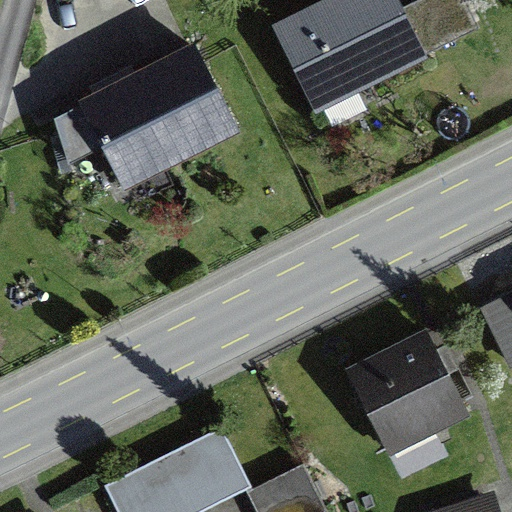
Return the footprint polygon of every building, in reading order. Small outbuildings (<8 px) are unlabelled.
[(388,0),(350,0),(278,37),(320,118),(478,38),(458,0),(444,0),(400,22),(388,0)] [(236,144),(192,56),(82,111),(125,198),(236,144)] [(511,292),(481,308),(509,365),(511,363),(511,292)] [(464,424),(426,343),(354,376),(392,457),(464,424)] [(113,511),(221,511),(248,499),(219,440),(106,495),(113,511)] [(319,511),(303,478),(250,504),(254,511),(319,511)] [(496,511),(494,502),(453,511),(496,511)]
